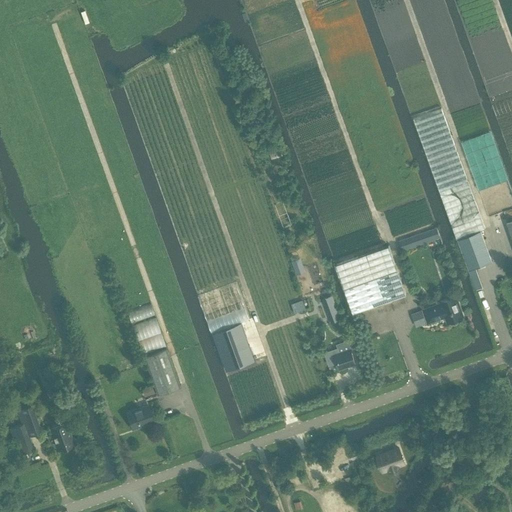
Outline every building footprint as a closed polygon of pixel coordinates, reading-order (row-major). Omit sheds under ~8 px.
[(441,109),(413,119),(439,190),(456,238),(457,237),(480,230),(484,228),(441,109)] [(402,250),(440,237),(436,227),(398,240),(402,250)] [(491,261),(480,230),(457,237),(469,269),(491,261)] [(406,294),(389,245),(336,264),(353,313),(406,294)] [(293,261),(295,268),(302,265),(299,258),(293,261)] [(483,285),(476,267),(469,269),(476,288),(483,285)] [(463,316),(455,295),(440,301),(441,303),(423,310),(428,322),(440,318),(440,317),(445,315),(447,322),(463,316)] [(325,305),(327,310),(329,315),(337,312),(332,296),(323,299),(325,305)] [(291,304),(294,313),(304,310),(306,309),(302,300),(301,301),(291,304)] [(241,322),(212,332),(226,370),(255,360),(241,322)] [(339,351),(333,353),(338,368),(355,363),(347,340),(337,344),(339,351)] [(143,356),(157,394),(179,386),(165,348),(143,356)] [(144,397),(155,393),(152,385),(141,389),(144,397)] [(125,412),(131,428),(153,420),(147,404),(125,412)] [(17,410),(22,423),(28,436),(40,431),(36,418),(31,405),(17,410)] [(54,440),(51,441),(54,450),(73,443),(66,422),(50,428),(54,440)] [(33,449),(28,436),(22,423),(10,428),(19,454),(33,449)] [(384,453),(377,456),(383,471),(389,468),(390,471),(399,468),(398,465),(404,463),(399,448),(392,450),(384,453)]
